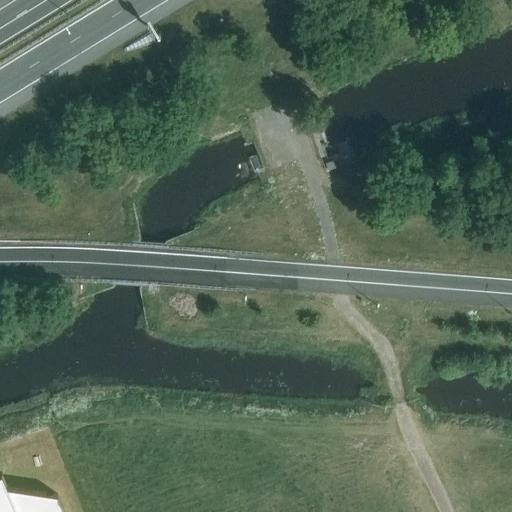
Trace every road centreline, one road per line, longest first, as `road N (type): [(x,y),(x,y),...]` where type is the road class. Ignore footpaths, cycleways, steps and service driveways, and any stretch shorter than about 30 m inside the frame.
road 1 (motorway): [(0,255),(511,285)]
road 2 (motorway): [(0,87),(143,0)]
